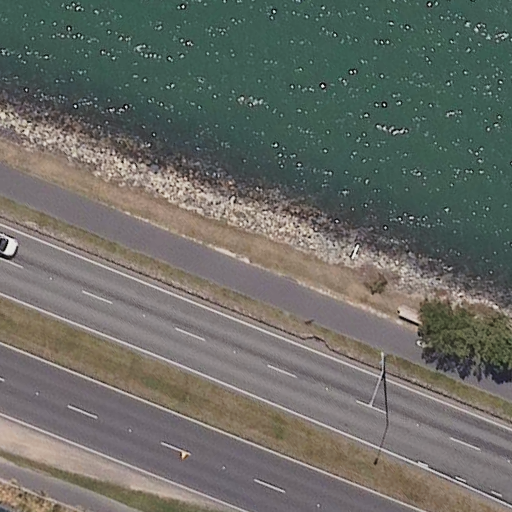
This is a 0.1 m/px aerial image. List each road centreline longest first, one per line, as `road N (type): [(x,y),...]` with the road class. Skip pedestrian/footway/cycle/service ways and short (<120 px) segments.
road 1 (secondary): [(0,256),(511,462)]
road 2 (secondary): [(342,511),(0,375)]
